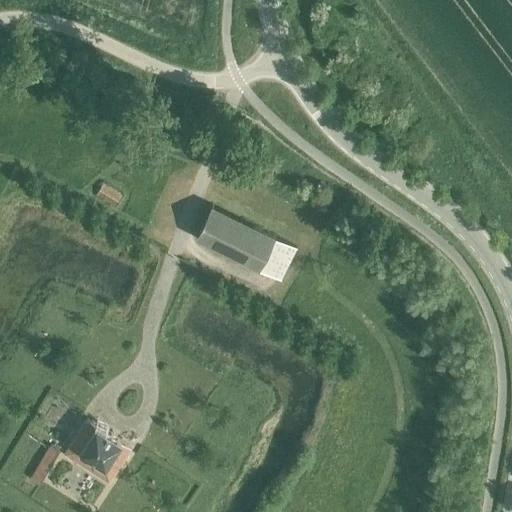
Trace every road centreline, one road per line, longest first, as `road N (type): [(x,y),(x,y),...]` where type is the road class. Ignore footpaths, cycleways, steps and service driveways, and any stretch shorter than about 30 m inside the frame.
road 1 (tertiary): [(511,300),(476,244),(349,142),(283,61)]
road 2 (unclassified): [(0,22),(51,24),(188,80),(238,81),(283,61)]
